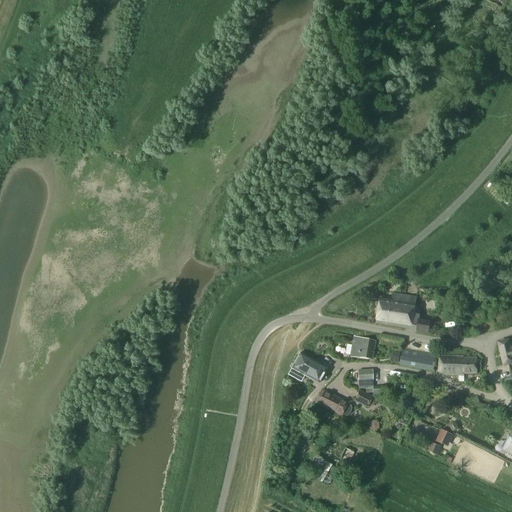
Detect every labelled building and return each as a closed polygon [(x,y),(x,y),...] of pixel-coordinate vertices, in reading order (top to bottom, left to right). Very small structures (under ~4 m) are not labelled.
[(417,298),(393,294),(392,301),(381,300),(377,323),(417,330),(417,331),(429,333),(431,322),(418,320),(420,310),(415,309),(417,298)] [(375,341),(353,337),(352,345),(347,344),(345,354),(350,355),(350,357),(372,360),(375,341)] [(511,362),(511,345),(509,346),(508,341),(500,344),(505,365),(511,362)] [(437,355),(403,349),(399,366),(434,372),(437,355)] [(392,361),(398,363),(400,353),(394,352),(392,361)] [(327,368),(300,353),(288,375),(301,383),(305,376),(318,384),(327,368)] [(463,357),(445,356),(445,376),(464,376),(464,374),(477,374),(477,359),(464,358),(463,357)] [(373,387),(372,370),(358,370),(359,389),(366,388),(366,393),(373,393),(373,396),(385,396),(387,386),(373,387)] [(373,397),(359,390),(354,401),(367,408),(373,397)] [(347,404),(348,404),(325,392),(318,404),(341,416),(342,415),(345,416),(347,416),(349,414),(351,410),(351,408),(351,406),(347,404)] [(323,417),(329,420),(331,415),(325,412),(323,417)] [(442,429),(436,441),(442,444),(448,432),(442,429)] [(415,443),(418,438),(411,435),(409,441),(415,443)] [(432,442),(429,447),(428,450),(438,455),(442,447),(432,442)] [(344,447),(338,461),(369,474),(378,453),(359,445),(356,452),(344,447)]
